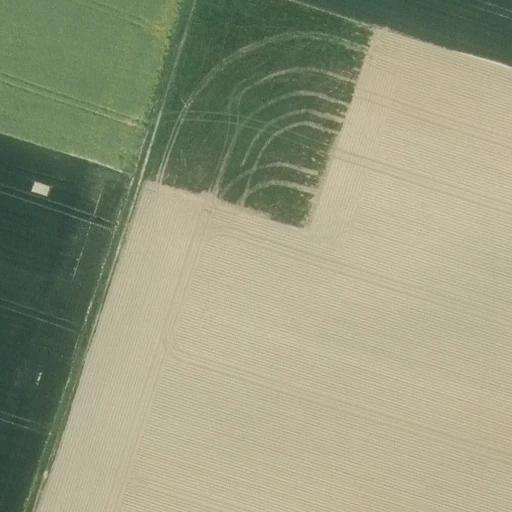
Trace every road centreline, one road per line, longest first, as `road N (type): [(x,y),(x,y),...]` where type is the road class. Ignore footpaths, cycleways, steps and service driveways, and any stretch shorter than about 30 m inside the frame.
road 1 (track): [(191,0),(27,511)]
road 2 (track): [(0,145),(130,187)]
